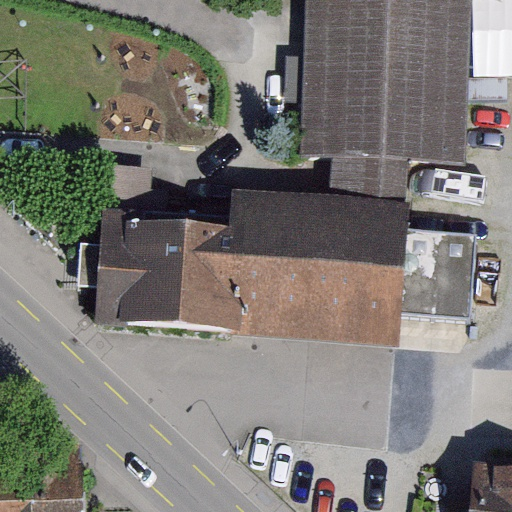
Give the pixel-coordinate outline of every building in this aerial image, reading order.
[(473,0),(311,0),(303,163),(335,164),(407,168),(465,170),(473,0)] [(407,168),(335,164),(333,212),(405,216),(407,168)] [(226,207),(225,238),(108,232),(103,333),(189,337),(188,347),(404,357),(406,323),(469,326),(472,247),(410,244),(411,216),(405,216),(333,212),(226,207)] [(93,511),(93,470),(0,471),(0,511),(93,511)] [(511,511),(511,477),(480,475),(477,511),(511,511)]
